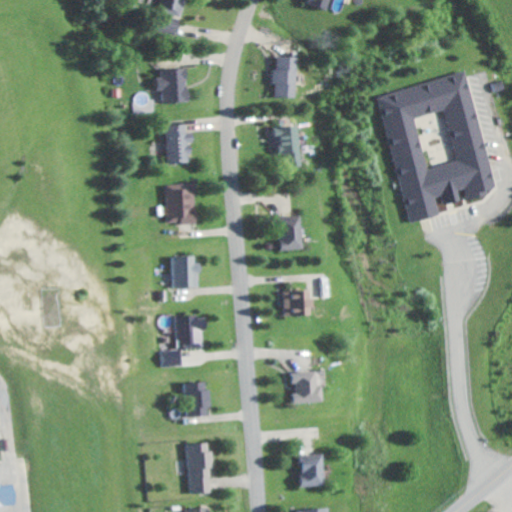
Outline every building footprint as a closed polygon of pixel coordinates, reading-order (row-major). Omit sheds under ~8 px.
[(177,0),(154,0),(149,27),(167,31),(170,16),(174,17),(177,0)] [(299,0),(299,4),(322,11),(325,0),(299,0)] [(265,97),(287,98),(288,58),(266,57),(265,97)] [(156,104),(179,101),(175,68),(147,70),(150,90),(154,89),(156,104)] [(370,95),(403,224),(436,215),(432,198),(438,196),(440,204),(457,200),(455,191),(462,189),(465,200),(485,195),(484,190),(491,188),(462,72),(370,95)] [(160,125),(161,164),(183,163),(183,142),(184,142),(183,133),(179,133),(178,125),(160,125)] [(268,167),(290,167),(289,127),(268,127),(268,167)] [(161,185),(162,224),(188,224),(187,184),(161,185)] [(269,251),(292,250),(291,217),(268,217),(269,251)] [(167,257),(167,288),(191,288),(190,257),(167,257)] [(300,309),(306,309),(306,298),(300,298),(299,291),(276,292),(277,316),(300,315),(300,309)] [(196,330),(199,330),(197,315),(172,318),(175,349),(197,347),(196,330)] [(157,351),(158,367),(177,366),(177,350),(157,351)] [(313,402),(312,386),(305,386),(305,372),(283,373),(283,394),(282,394),(282,403),(313,402)] [(204,416),(202,382),(180,383),(182,417),(204,416)] [(185,494),(207,493),(205,444),(183,444),(185,494)] [(313,487),(313,456),(290,456),(290,487),(313,487)]
